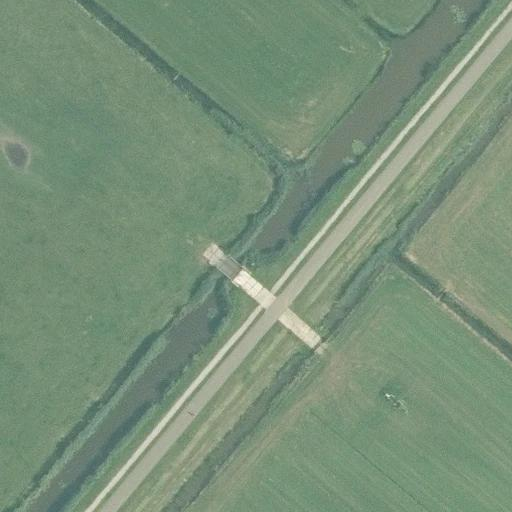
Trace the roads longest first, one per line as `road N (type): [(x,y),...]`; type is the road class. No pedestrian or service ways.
road 1 (unknown): [(511,55),(131,511)]
road 2 (track): [(323,346),(206,247)]
